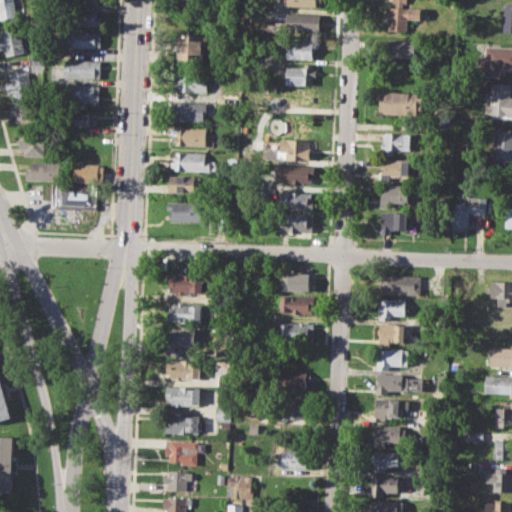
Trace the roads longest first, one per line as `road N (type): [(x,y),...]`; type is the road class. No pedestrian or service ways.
road 1 (residential): [(0,239),(511,260)]
road 2 (residential): [(352,0),(333,511)]
road 3 (tertiary): [(5,240),(63,511)]
road 4 (secondary): [(128,245),(88,387),(67,511)]
road 5 (secondary): [(117,511),(128,245)]
road 6 (tertiary): [(119,471),(46,296),(5,240)]
road 7 (secondary): [(137,0),(128,245)]
